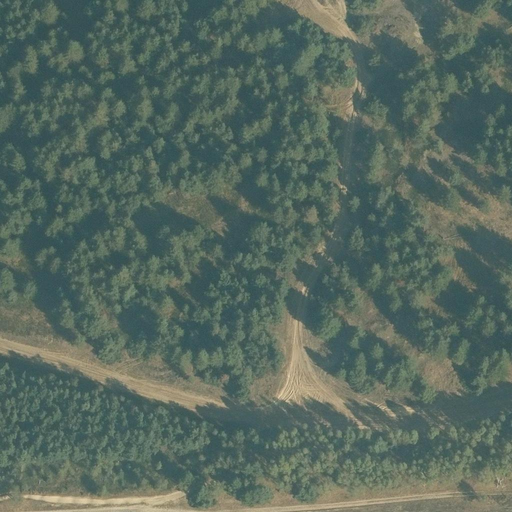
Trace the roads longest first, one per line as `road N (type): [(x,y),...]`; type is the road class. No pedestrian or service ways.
road 1 (track): [(295,404),(309,278),(341,239),(351,191),(361,83),(358,46),(311,0)]
road 2 (track): [(202,511),(511,490)]
road 3 (track): [(244,418),(295,404),(370,421),(511,399)]
road 4 (track): [(0,346),(244,418)]
road 5 (track): [(72,511),(194,511)]
